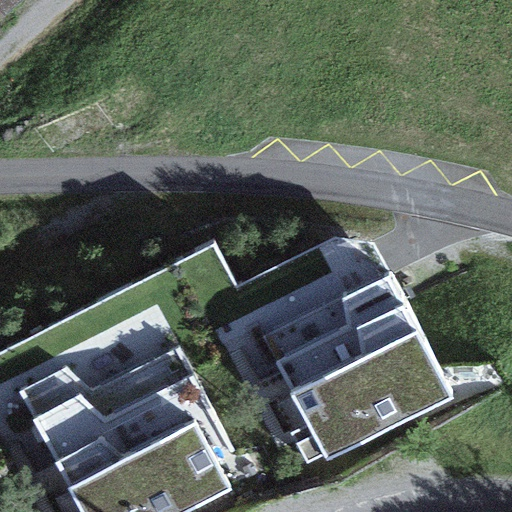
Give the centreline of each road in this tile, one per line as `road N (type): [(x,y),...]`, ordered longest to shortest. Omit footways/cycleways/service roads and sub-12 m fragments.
road 1 (residential): [(0,177),(194,174),(319,183),(511,218)]
road 2 (residential): [(511,495),(410,497),(344,511)]
